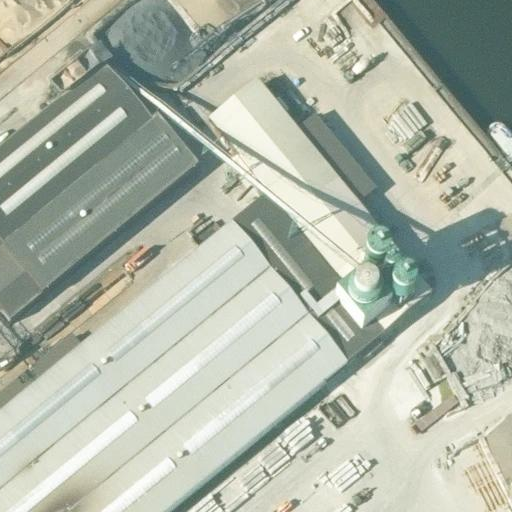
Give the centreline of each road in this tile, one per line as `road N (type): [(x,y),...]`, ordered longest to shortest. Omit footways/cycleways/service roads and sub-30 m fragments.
road 1 (unknown): [(0,360),(165,207),(202,105),(225,75),(249,59),(277,55),(314,83),(377,163),(433,275),(417,343),(394,377),(339,426)]
road 2 (unknown): [(339,426),(244,511)]
